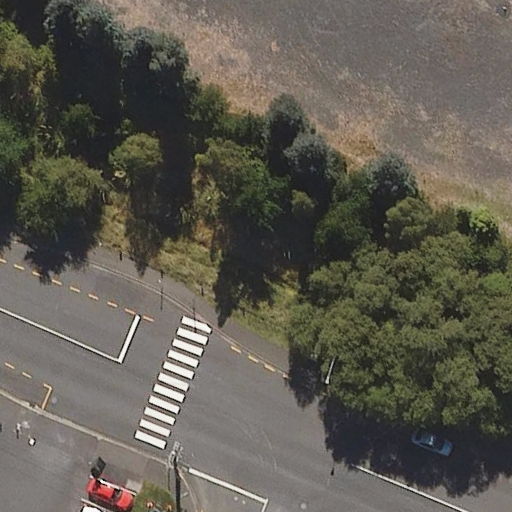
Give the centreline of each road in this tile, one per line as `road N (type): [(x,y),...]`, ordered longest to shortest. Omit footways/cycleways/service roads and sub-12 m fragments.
road 1 (secondary): [(290,437),(0,316)]
road 2 (secondary): [(476,511),(290,437)]
